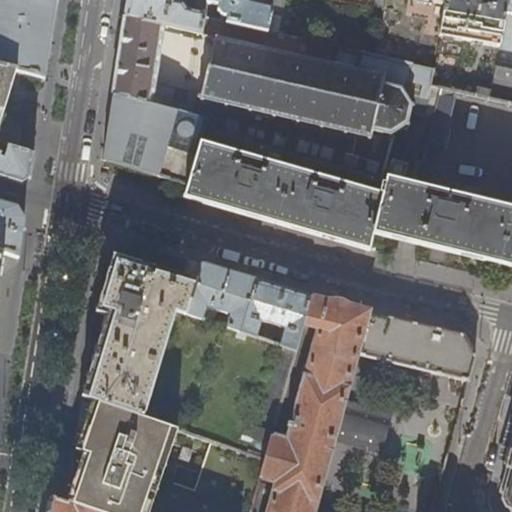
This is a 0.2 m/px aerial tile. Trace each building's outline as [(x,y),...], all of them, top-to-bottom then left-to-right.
[(0,67),(12,71),(45,79),(51,42),(57,1),(52,0),(0,0),(0,1),(0,67)] [(206,0),(127,0),(125,18),(162,25),(203,33),(204,19),(206,5),(206,0)] [(277,35),(283,0),(206,0),(206,5),(218,7),(217,13),(219,13),(222,17),(221,23),(277,35)] [(383,0),(382,9),(374,56),(412,65),(434,69),(430,86),(440,88),(490,100),(490,99),(507,0),(383,0)] [(511,0),(507,0),(490,99),(511,104),(511,0)] [(156,65),(162,25),(125,18),(119,57),(113,96),(150,105),(156,65)] [(404,129),(406,122),(410,106),(414,105),(414,103),(414,102),(419,84),(408,82),(412,65),(374,56),(293,39),(286,37),(277,35),(221,23),(204,19),(203,33),(211,39),(210,41),(213,42),(201,96),(198,95),(195,104),(369,144),(371,135),(388,139),(404,129)] [(287,30),(286,37),(293,39),(295,32),(287,30)] [(0,67),(0,115),(5,117),(8,105),(12,92),(6,91),(12,71),(0,67)] [(410,124),(406,122),(404,129),(388,139),(371,135),(369,144),(195,104),(192,116),(206,120),(188,184),(184,197),(225,208),(346,243),(369,250),(373,233),(430,247),(501,265),(511,267),(511,209),(410,185),(420,141),(427,143),(440,88),(430,86),(429,86),(423,117),(412,115),(410,124)] [(192,116),(150,105),(113,96),(108,131),(103,160),(157,176),(188,184),(206,120),(192,116)] [(0,177),(22,185),(30,178),(31,173),(33,155),(8,148),(5,161),(0,159),(0,177)] [(0,203),(0,252),(3,253),(17,258),(20,241),(23,220),(16,209),(0,203)] [(186,315),(195,282),(175,275),(139,264),(116,257),(112,259),(100,296),(95,313),(106,316),(101,336),(82,398),(92,402),(176,430),(209,442),(265,461),(295,352),(279,346),(255,338),(240,333),(227,328),(211,323),(186,315)] [(200,264),(195,282),(186,315),(211,323),(213,318),(207,316),(203,313),(205,308),(231,315),(227,328),(240,333),(258,281),(229,273),(200,264)] [(282,289),(258,281),(240,333),(255,338),(260,323),(268,323),(280,327),(284,330),(279,346),(295,352),(310,297),(282,289)] [(339,304),(310,297),(295,352),(265,461),(260,479),(277,483),(268,511),(314,511),(335,439),(392,453),(391,457),(444,472),(451,445),(397,430),(394,443),(338,429),(358,356),(468,382),(475,356),(462,335),(419,324),(369,312),(369,311),(339,304)] [(159,480),(176,430),(92,402),(75,451),(83,454),(81,462),(66,502),(66,503),(92,511),(251,511),(260,479),(265,461),(209,442),(192,490),(159,480)] [(511,511),(511,448),(500,492),(509,511),(511,511)] [(181,460),(191,464),(195,453),(185,449),(181,460)] [(92,511),(66,503),(51,498),(49,511),(92,511)]
